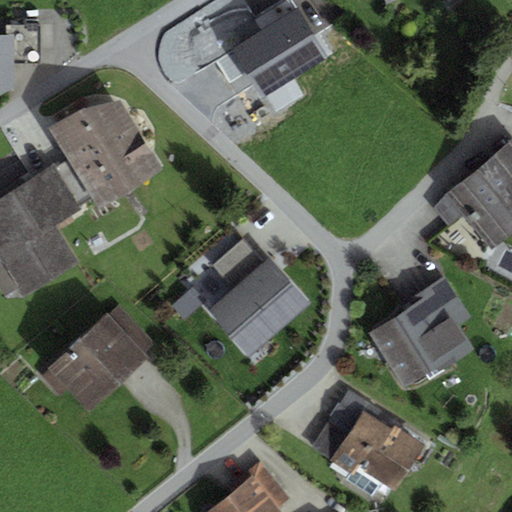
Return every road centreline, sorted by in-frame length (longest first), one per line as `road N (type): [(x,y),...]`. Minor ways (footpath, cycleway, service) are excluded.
road 1 (residential): [(121,44),(326,248),(342,276),(337,333),(319,368),(145,511)]
road 2 (residential): [(0,119),(121,44)]
